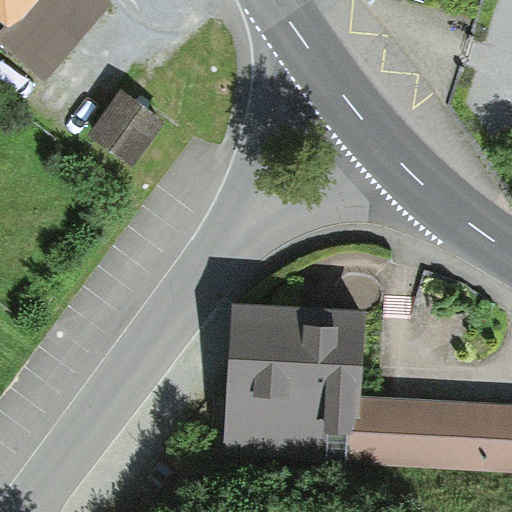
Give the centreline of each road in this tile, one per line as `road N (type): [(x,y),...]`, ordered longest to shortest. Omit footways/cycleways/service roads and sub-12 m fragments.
road 1 (unclassified): [(343,96),(48,478)]
road 2 (tertiary): [(511,250),(412,172),(343,96)]
